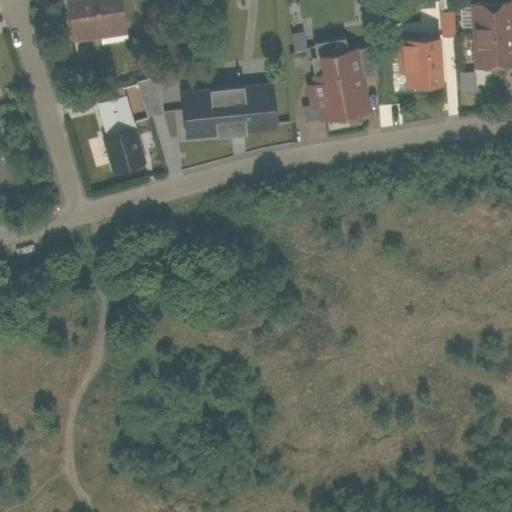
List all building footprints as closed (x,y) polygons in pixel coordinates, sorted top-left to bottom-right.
[(76,0),(78,11),(114,6),(137,2),(136,0),(76,0)] [(299,2),(303,30),(315,28),(311,0),(299,2)] [(511,67),(511,47),(509,2),(473,4),(474,25),(477,70),(511,67)] [(474,25),(473,4),(460,5),(461,26),(474,25)] [(68,46),(119,38),(114,6),(78,11),(63,14),(68,46)] [(441,15),(441,38),(456,38),(455,15),(441,15)] [(317,44),(315,28),(303,30),(301,30),(303,46),(317,44)] [(443,84),(442,42),(400,44),(401,72),(402,86),(443,84)] [(375,82),(370,57),(349,61),(354,86),(375,82)] [(360,116),(354,86),(349,61),(308,69),(313,92),(306,94),(310,113),(317,112),(319,124),(360,116)] [(471,85),(471,73),(461,74),(462,85),(471,85)] [(144,80),(148,111),(166,109),(162,77),(144,80)] [(177,148),(268,139),(263,96),(173,105),(177,148)] [(100,149),(129,140),(119,107),(95,114),(98,124),(82,129),(88,148),(98,145),(100,149)] [(319,124),(317,112),(310,113),(300,115),(303,127),(319,124)] [(386,141),(404,137),(401,118),(383,121),(386,141)] [(110,182),(139,173),(129,140),(100,149),(110,182)] [(33,183),(19,187),(23,200),(37,195),(33,183)]
